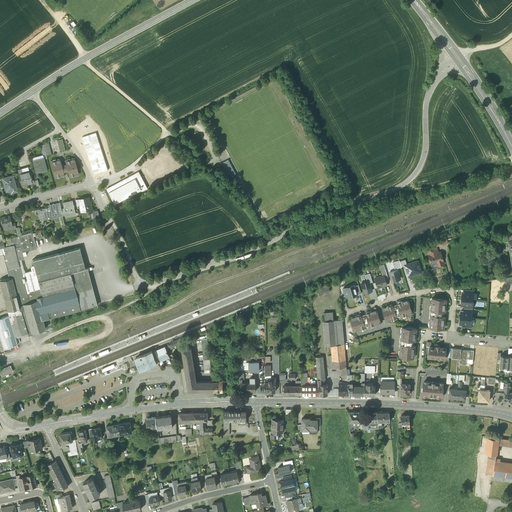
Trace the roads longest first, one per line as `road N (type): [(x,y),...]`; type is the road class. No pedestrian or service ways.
road 1 (tertiary): [(511,415),(254,401)]
road 2 (tertiary): [(254,401),(176,403),(45,424)]
road 3 (secondary): [(192,0),(31,91)]
road 4 (secondary): [(511,147),(487,98),(413,0)]
road 5 (residential): [(451,338),(453,298),(443,289),(344,314)]
